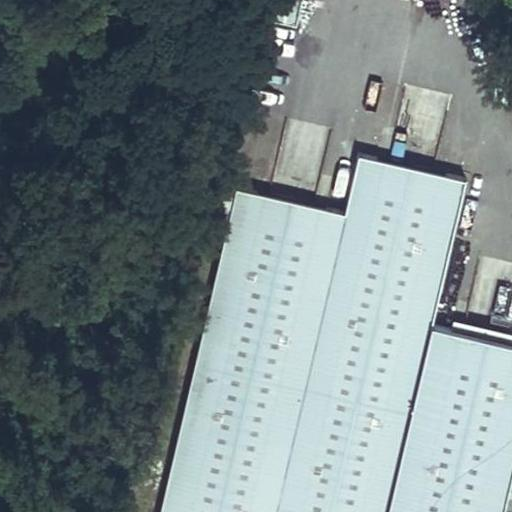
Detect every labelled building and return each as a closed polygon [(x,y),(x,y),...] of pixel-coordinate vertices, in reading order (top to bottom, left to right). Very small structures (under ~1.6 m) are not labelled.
[(245,235),(252,206),(231,201),(158,511),(464,511),(495,381),(437,367),(443,338),(423,333),(456,189),(437,185),(430,215),(362,199),(369,169),(350,165),(336,225),(317,220),(310,250),(245,235)] [(437,185),(369,169),(362,199),(430,215),(437,185)] [(317,220),(252,206),(245,235),(310,250),(317,220)] [(511,354),(443,338),(437,367),(495,381),(505,383),(511,354)] [(464,511),(496,511),(511,446),(511,353),(511,354),(505,383),(495,381),(464,511)]
